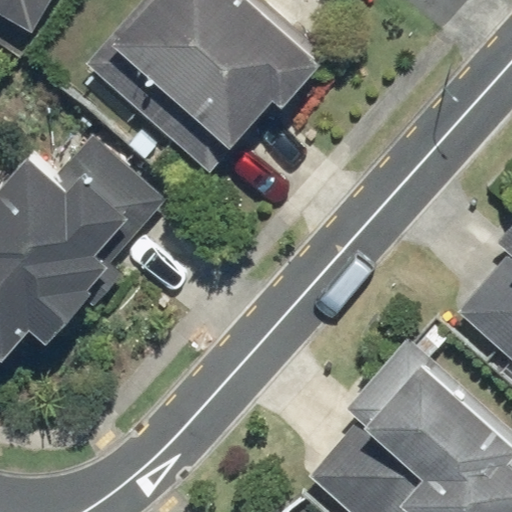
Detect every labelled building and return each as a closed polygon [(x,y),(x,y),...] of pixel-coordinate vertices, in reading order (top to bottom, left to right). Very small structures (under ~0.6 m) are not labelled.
[(6,0),(39,19),(50,0),(6,0)] [(142,0),(90,66),(219,169),(280,92),(292,101),(338,44),(282,0),(142,0)] [(55,334),(102,282),(95,276),(118,250),(108,241),(136,210),(153,224),(178,196),(98,125),(60,168),(35,146),(0,185),(0,343),(8,350),(37,318),(55,334)] [(511,222),(493,243),(504,254),(461,300),(511,347),(511,222)] [(511,511),(511,414),(414,328),(351,398),(363,408),(308,469),(356,511),(511,511)]
